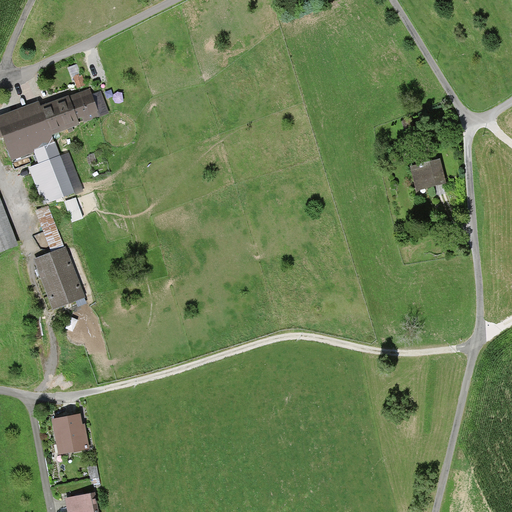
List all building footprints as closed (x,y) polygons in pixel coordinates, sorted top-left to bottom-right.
[(38,104),(0,118),(0,129),(13,162),(35,153),(54,202),(84,191),(69,153),(61,157),(53,137),(80,127),(77,121),(83,119),(85,123),(101,117),(90,90),(59,102),(40,109),(38,104)] [(440,161),(411,169),(417,192),(435,187),(446,185),(440,161)] [(0,199),(0,253),(19,246),(0,199)] [(73,225),(85,221),(77,199),(65,203),(73,225)] [(66,250),(34,262),(53,310),(85,298),(66,250)] [(80,415),(52,420),(58,455),(89,450),(85,426),(82,427),(80,415)] [(96,465),(88,467),(91,480),(93,480),(94,486),(100,485),(96,465)] [(98,511),(95,493),(65,498),(66,511),(98,511)]
